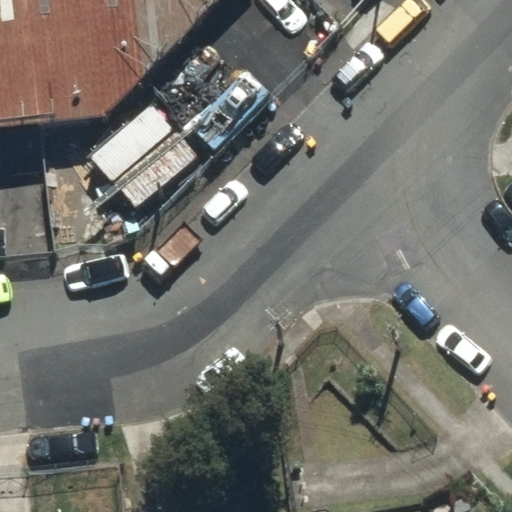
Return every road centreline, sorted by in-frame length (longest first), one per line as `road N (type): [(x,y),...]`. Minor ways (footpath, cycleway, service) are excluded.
road 1 (residential): [(0,356),(121,339),(176,319),(362,143)]
road 2 (residential): [(362,143),(511,307)]
road 3 (residential): [(362,143),(507,0)]
